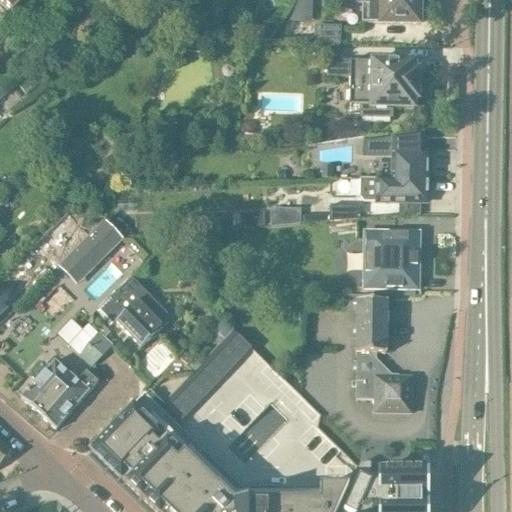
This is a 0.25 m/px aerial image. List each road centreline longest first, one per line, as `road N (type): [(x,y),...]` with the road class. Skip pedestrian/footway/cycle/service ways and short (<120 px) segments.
road 1 (secondary): [(485,360),(489,0)]
road 2 (secondary): [(485,360),(470,511)]
road 3 (secondary): [(494,511),(485,360)]
